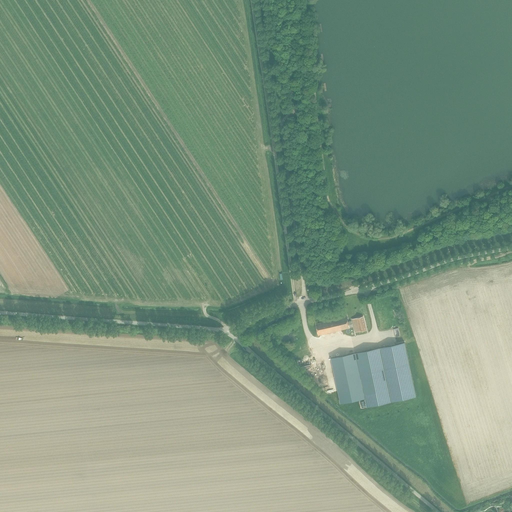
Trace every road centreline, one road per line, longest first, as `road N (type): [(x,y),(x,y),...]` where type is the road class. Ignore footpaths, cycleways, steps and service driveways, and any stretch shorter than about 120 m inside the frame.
road 1 (track): [(304,63),(349,261),(403,259),(443,239),(474,210),(511,201)]
road 2 (track): [(262,0),(302,301)]
road 3 (unclassified): [(248,322),(475,251),(511,247)]
road 4 (unclassified): [(437,511),(240,343)]
road 5 (unclassified): [(0,315),(222,330)]
road 6 (track): [(303,0),(297,42),(304,63),(294,75),(292,115),(280,120)]
